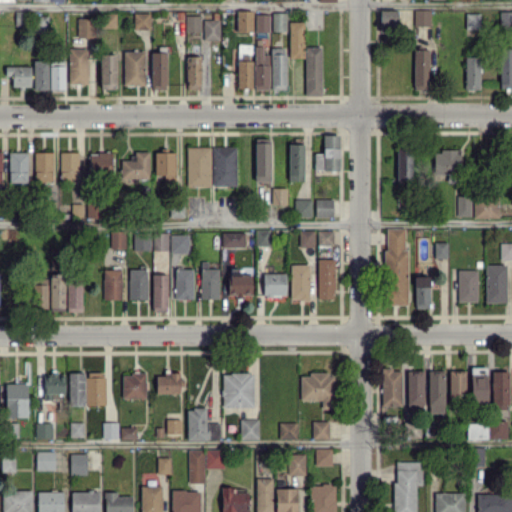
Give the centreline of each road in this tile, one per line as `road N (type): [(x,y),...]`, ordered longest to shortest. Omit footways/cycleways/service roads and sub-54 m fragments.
road 1 (residential): [(357,0),(360,511)]
road 2 (residential): [(511,114),(0,116)]
road 3 (residential): [(0,334),(511,332)]
